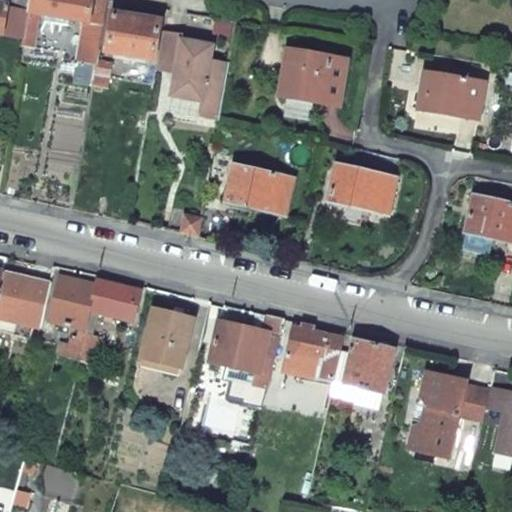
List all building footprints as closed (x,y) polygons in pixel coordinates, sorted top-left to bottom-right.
[(0,0),(0,35),(4,36),(23,39),(28,14),(28,11),(8,7),(8,0),(0,0)] [(29,0),(8,0),(8,7),(28,11),(29,0)] [(29,0),(28,11),(28,14),(39,16),(83,22),(89,24),(91,0),(29,0)] [(83,22),(77,62),(96,65),(97,63),(99,52),(107,1),(102,0),(91,0),(89,24),(83,22)] [(39,16),(28,14),(23,39),(22,48),(33,50),(39,16)] [(158,24),(113,16),(106,54),(152,61),(158,24)] [(183,38),(162,34),(157,64),(177,68),(172,97),(201,103),(198,119),(218,122),(219,120),(228,66),(210,62),(212,49),(182,44),(183,38)] [(346,62),(286,52),(278,98),(338,108),(342,85),(346,62)] [(112,65),(97,63),(96,65),(92,88),(108,90),(112,65)] [(156,75),(142,72),(139,85),(153,87),(156,75)] [(483,86),(424,76),(418,112),(447,117),(477,122),(483,86)] [(292,180),(233,168),(225,204),(255,210),(285,217),(292,180)] [(396,181),(337,169),(328,205),(358,212),(387,218),(396,181)] [(511,207),(474,199),(466,235),(495,241),(511,245),(511,207)] [(26,280),(3,275),(0,288),(0,319),(39,329),(49,285),(26,280)] [(78,284),(60,280),(49,324),(79,331),(85,333),(90,314),(95,288),(78,284)] [(117,289),(96,283),(95,288),(90,314),(133,324),(139,294),(117,289)] [(172,316),(153,312),(142,361),(180,370),(191,321),(172,316)] [(257,375),(254,388),(266,391),(273,362),(278,339),(283,321),(266,317),(262,335),(267,336),(258,375),(257,375)] [(241,330),(219,325),(210,364),(257,375),(258,375),(267,336),(262,335),(241,330)] [(318,335),(293,330),(284,373),(334,384),(344,341),(318,335)] [(85,333),(79,331),(76,342),(71,341),(70,347),(60,345),(57,357),(78,362),(84,336),(85,333)] [(100,340),(84,336),(78,362),(94,366),(100,340)] [(374,347),(355,342),(344,386),(383,395),(393,351),(374,347)] [(279,363),(273,362),(266,391),(277,394),(282,375),(276,373),(279,363)] [(428,396),(433,376),(427,374),(421,402),(428,396)] [(443,379),(433,376),(428,396),(421,402),(426,410),(422,424),(414,429),(410,445),(417,447),(415,454),(449,462),(459,418),(482,424),(484,412),(488,396),(466,391),(458,390),(453,381),(443,379)] [(467,384),(453,381),(458,390),(466,391),(467,384)] [(509,394),(489,389),(488,396),(484,412),(504,417),(509,394)] [(511,394),(509,394),(504,417),(494,457),(511,461),(511,394)] [(411,422),(414,429),(422,424),(426,410),(421,402),(415,407),(411,422)] [(491,469),(509,473),(511,461),(494,457),(491,469)]
